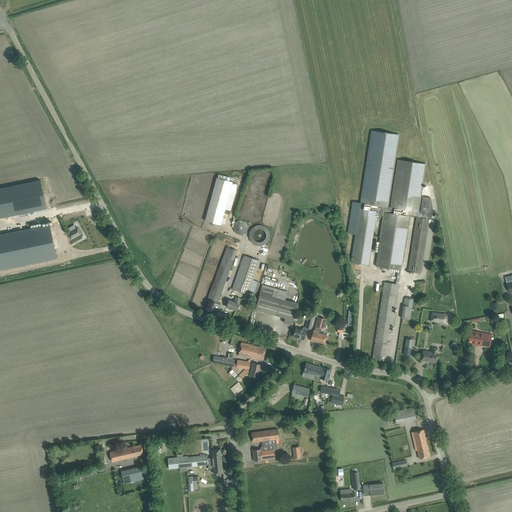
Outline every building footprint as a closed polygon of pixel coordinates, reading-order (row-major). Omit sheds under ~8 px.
[(384,216),(376,266),(401,270),(409,216),(417,217),(408,271),(421,273),(429,219),(431,220),(432,213),(432,212),(433,207),(430,198),(423,196),(420,211),(419,211),(426,164),(397,160),(390,207),(389,206),(400,134),(371,130),(360,203),(352,202),(347,233),(356,234),(351,262),(368,265),(376,215),(384,216)] [(221,225),(233,182),(217,178),(205,221),(212,223),(212,225),(217,227),(218,224),(221,225)] [(243,232),(246,232),(249,223),(236,218),(232,231),(242,235),(243,232)] [(0,269),(52,259),(57,258),(50,225),(45,226),(0,235),(0,269)] [(269,237),(269,235),(269,233),(268,231),(267,230),(266,228),(264,227),(263,226),(261,226),(259,226),(257,226),(255,227),(253,228),(252,228),(251,230),(250,232),(250,234),(250,236),(250,237),(250,239),(251,241),(252,242),(254,243),(255,244),(257,245),(259,245),(261,245),(263,244),(265,243),(266,242),(267,241),(268,239),(269,237)] [(71,239),(81,234),(78,228),(68,233),(71,239)] [(218,302),(220,297),(237,251),(227,247),(210,293),(208,298),(218,302)] [(257,294),(260,283),(258,282),(253,280),(260,261),(244,255),(232,289),(248,295),(250,291),(257,294)] [(388,351),(399,284),(384,282),(373,359),(387,361),(387,360),(386,360),(387,351),(388,351)] [(292,325),(293,320),(298,304),(285,300),(287,292),(275,288),(262,285),(255,309),(285,318),(284,322),(292,325)] [(238,303),(240,298),(236,297),(235,302),(229,300),(227,307),(236,310),(239,303),(238,303)] [(410,319),(413,299),(404,298),(401,318),(410,319)] [(443,313),(431,312),(430,321),(442,323),(442,324),(448,325),(450,314),(444,313),(443,313)] [(312,336),(311,341),(315,342),(315,341),(324,344),(325,339),(327,335),(320,333),(322,328),(323,328),(325,325),(317,322),(315,331),(314,331),(312,336)] [(304,339),(307,330),(307,328),(304,327),(303,328),(303,329),(296,327),(295,332),(293,331),(292,337),(298,339),(298,338),(304,339)] [(489,347),(491,335),(479,332),(470,331),(468,344),(481,346),(481,345),(489,347)] [(251,356),(253,345),(241,343),(238,356),(250,358),(250,356),(251,356)] [(263,360),(266,348),(253,345),(251,356),(250,356),(254,357),(254,358),(263,360)] [(437,353),(438,348),(432,347),(432,352),(423,351),(422,360),(436,363),(438,353),(437,353)] [(214,356),(213,363),(232,366),(234,366),(235,360),(214,356)] [(238,360),(237,367),(240,367),(249,369),(250,364),(247,362),(238,360)] [(258,378),(261,365),(253,363),(250,375),(258,378)] [(307,363),(304,372),(311,374),(310,378),(314,380),(315,377),(318,368),(318,367),(318,366),(307,363)] [(318,368),(315,377),(320,379),(320,378),(328,380),(329,377),(330,375),(329,375),(331,370),(324,368),(321,368),(321,367),(318,366),(318,367),(318,368)] [(243,371),(239,375),(242,378),(249,372),(246,369),(243,371)] [(236,394),(244,389),(239,382),(231,387),(236,394)] [(307,397),(309,389),(294,385),(292,392),(294,393),(293,396),(300,397),(301,395),(307,397)] [(338,400),(339,396),(340,390),(321,386),(320,393),(321,393),(320,397),(338,400)] [(268,399),(272,404),(284,393),(280,389),(268,399)] [(394,412),(396,422),(397,423),(416,419),(413,407),(394,412)] [(279,429),(252,432),(253,442),(268,440),(269,445),(262,446),(260,448),(261,449),(253,450),(254,461),(262,460),(262,459),(274,457),(273,449),(273,444),(277,443),(276,439),(280,438),(279,429)] [(430,456),(423,429),(412,432),(415,445),(416,444),(420,459),(430,456)] [(112,462),(144,454),(142,445),(110,452),(112,462)] [(294,458),(301,457),(300,446),(292,447),(294,458)] [(212,458),(207,458),(208,462),(222,461),(221,449),(212,450),(212,458)] [(178,457),(168,458),(169,469),(208,465),(208,462),(207,458),(207,455),(188,457),(188,456),(183,457),(182,454),(178,455),(178,457)] [(392,463),(393,470),(408,466),(406,460),(392,463)] [(222,461),(208,462),(208,465),(208,469),(213,468),(214,474),(223,473),(222,461)] [(124,484),(146,479),(143,466),(122,471),(124,484)] [(198,478),(188,480),(189,490),(194,489),(193,482),(198,482),(198,478)] [(372,495),(384,494),(383,483),(382,483),(383,485),(375,486),(375,484),(363,485),(364,495),(364,491),(369,490),(370,494),(372,494),(372,495)] [(355,501),(354,492),(346,493),(345,491),(340,491),(342,502),(350,501),(351,501),(355,501)]
